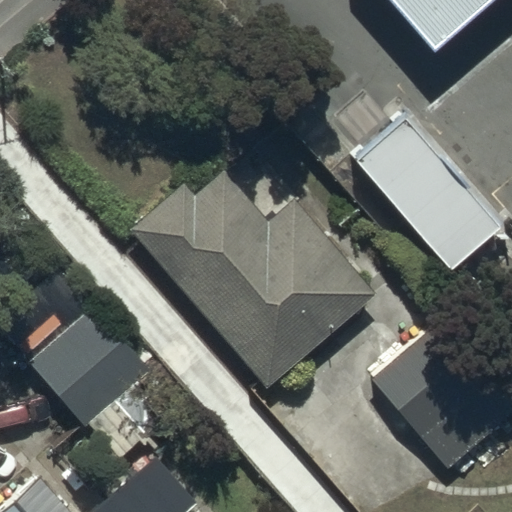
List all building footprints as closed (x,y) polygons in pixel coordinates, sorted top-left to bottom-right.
[(463,0),(392,0),(425,35),(463,0)] [(397,104),(346,151),(441,257),(492,211),(397,104)] [(174,176),(124,220),(260,380),(373,284),(289,186),(262,210),(219,159),(185,188),(174,176)] [(84,299),(22,357),(80,418),(141,360),(84,299)] [(435,310),(366,373),(442,460),(511,399),(435,310)] [(35,465),(0,490),(0,511),(169,511),(190,495),(146,444),(71,508),(35,465)]
